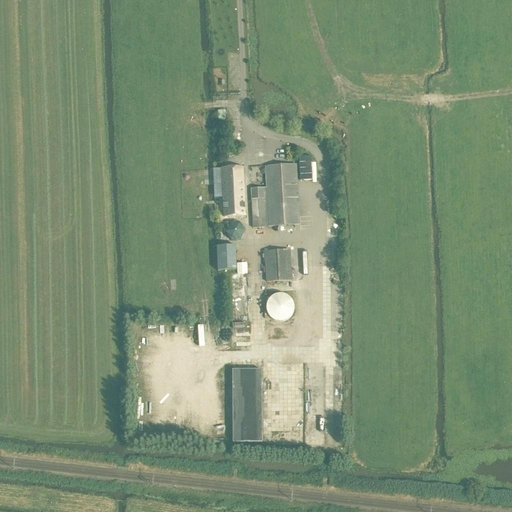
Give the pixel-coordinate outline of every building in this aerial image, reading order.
[(296,165),(266,166),(267,188),(270,246),(300,245),(296,165)] [(245,216),(242,168),(222,169),(222,170),(214,170),(214,185),(223,185),(224,217),(229,217),(240,216),(245,216)] [(230,224),(225,233),(231,241),(242,241),(246,232),(240,223),(230,224)] [(235,246),(225,247),(228,317),(258,315),(255,245),(235,246)] [(267,283),(291,281),(289,251),(265,252),(267,283)] [(281,323),(285,323),(288,321),(290,319),(293,316),(294,312),(294,307),(293,303),(290,300),(288,297),(284,296),(281,295),(277,296),(273,297),(269,300),(267,304),(266,308),(266,311),(267,315),(269,318),(272,321),(276,323),(281,323)] [(232,442),(262,442),(262,369),(232,369),(232,442)]
